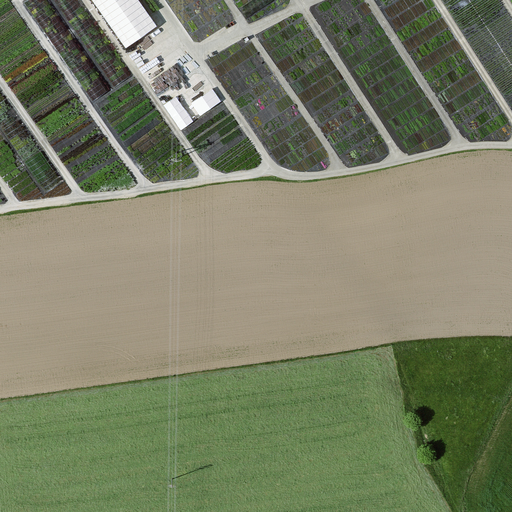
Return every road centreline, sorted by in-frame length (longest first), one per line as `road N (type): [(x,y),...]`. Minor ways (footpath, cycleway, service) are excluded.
road 1 (track): [(158,0),(269,163),(287,176),(511,144)]
road 2 (track): [(0,211),(275,171)]
road 3 (track): [(145,190),(13,0)]
road 4 (track): [(83,0),(209,180)]
road 5 (track): [(225,0),(343,171)]
road 6 (track): [(400,160),(296,0)]
road 7 (track): [(368,0),(463,147)]
road 8 (track): [(0,83),(82,199)]
road 9 (track): [(511,118),(435,0)]
road 10 (track): [(195,53),(324,0)]
